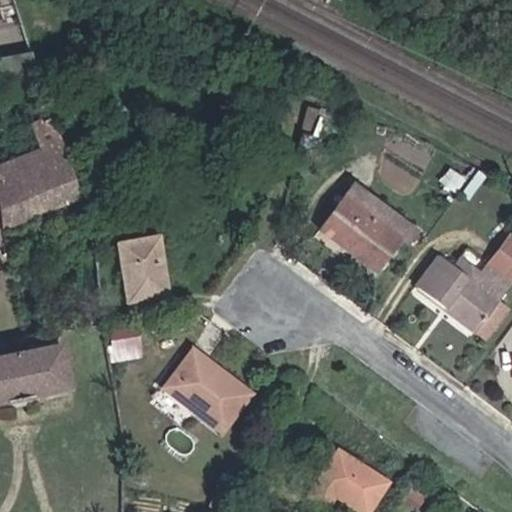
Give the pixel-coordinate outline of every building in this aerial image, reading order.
[(0,99),(41,97),(31,55),(0,57),(0,99)] [(78,199),(52,115),(30,122),(39,148),(0,161),(0,227),(1,230),(78,199)] [(349,181),(313,223),(366,268),(403,226),(349,181)] [(430,252),(404,284),(473,341),(497,312),(487,304),(511,273),(511,239),(506,234),(471,275),(466,281),(445,264),(430,252)] [(163,238),(118,244),(127,306),(173,301),(163,238)] [(471,275),(450,258),(445,264),(466,281),(471,275)] [(92,314),(91,308),(80,309),(80,319),(82,319),(92,317),(92,314)] [(142,331),(110,334),(112,358),(144,355),(142,331)] [(0,401),(26,398),(57,393),(48,337),(0,344),(0,401)] [(169,395),(213,429),(244,391),(200,356),(169,395)] [(325,445),(295,487),(314,500),(323,488),(355,511),(377,483),(325,445)]
